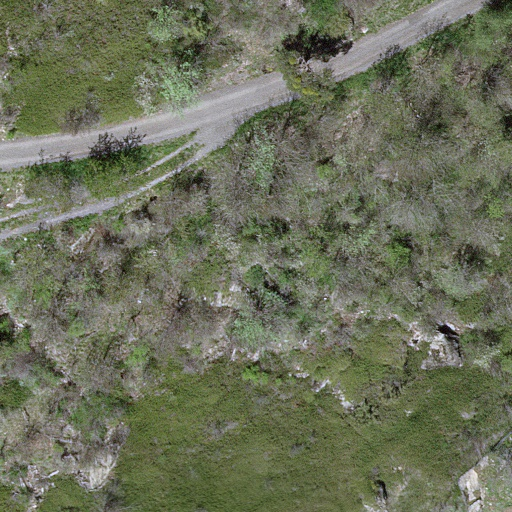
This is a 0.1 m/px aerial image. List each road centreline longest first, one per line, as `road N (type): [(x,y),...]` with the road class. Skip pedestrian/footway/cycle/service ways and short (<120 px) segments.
road 1 (track): [(464,0),(215,112),(71,150),(0,157)]
road 2 (track): [(215,112),(137,183),(0,235)]
